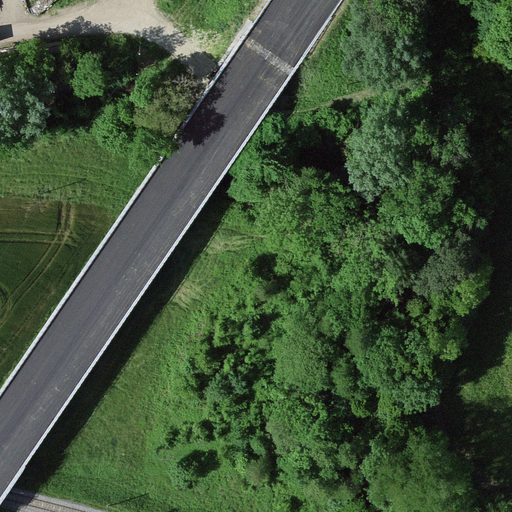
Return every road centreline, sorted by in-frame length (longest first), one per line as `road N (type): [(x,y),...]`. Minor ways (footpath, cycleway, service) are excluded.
road 1 (primary): [(0,448),(307,0)]
road 2 (track): [(0,34),(136,26),(182,51)]
